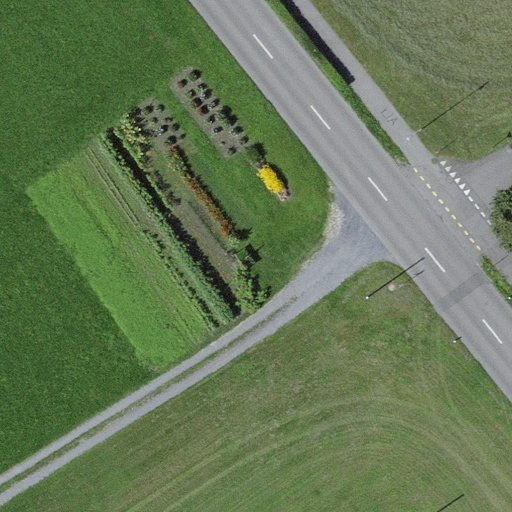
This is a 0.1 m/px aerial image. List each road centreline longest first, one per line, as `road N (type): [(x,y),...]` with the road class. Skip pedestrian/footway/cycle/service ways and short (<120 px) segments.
road 1 (track): [(0,488),(404,224)]
road 2 (tertiary): [(511,358),(226,0)]
